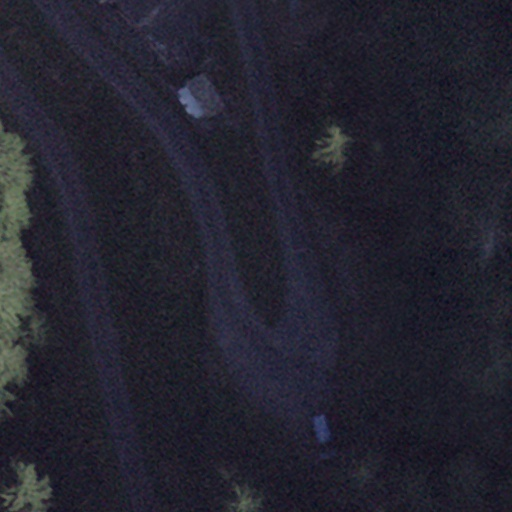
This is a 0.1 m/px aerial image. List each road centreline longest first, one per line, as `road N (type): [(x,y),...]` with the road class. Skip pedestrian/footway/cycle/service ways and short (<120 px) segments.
road 1 (unclassified): [(238,0),(323,354),(304,377),(273,380),(240,348),(196,174),(141,96),(50,0)]
road 2 (unclassified): [(0,72),(72,181),(149,511)]
